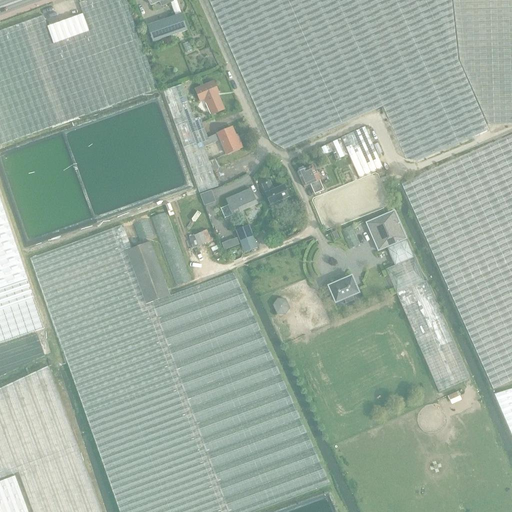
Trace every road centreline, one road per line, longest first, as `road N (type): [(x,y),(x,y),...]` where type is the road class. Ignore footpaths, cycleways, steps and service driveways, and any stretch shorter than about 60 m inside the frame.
road 1 (unclassified): [(511,130),(396,172),(374,118),(286,156)]
road 2 (unclassified): [(205,274),(316,230),(286,156)]
road 3 (unclassified): [(286,156),(266,147),(201,0)]
